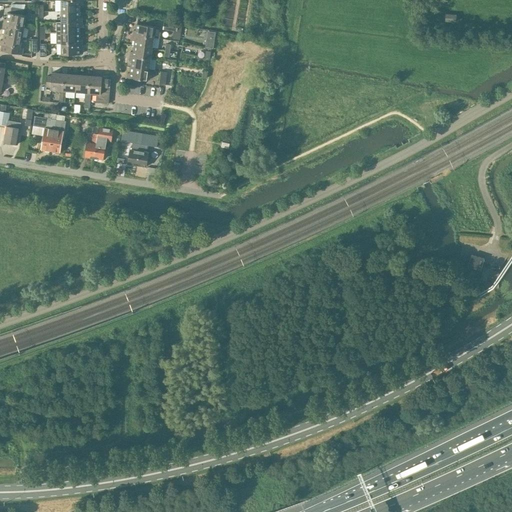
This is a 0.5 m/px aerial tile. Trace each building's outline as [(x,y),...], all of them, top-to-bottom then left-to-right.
[(60,0),(61,11),(80,11),(79,5),(82,5),(82,0),(81,0),(73,0),(65,0),(60,0)] [(3,23),(24,26),(26,16),(23,15),(24,9),(11,7),(10,13),(8,12),(7,19),(4,18),(3,23)] [(80,17),(80,11),(61,11),(61,21),(82,21),(82,17),(80,17)] [(456,14),(445,14),(445,21),(455,22),(456,14)] [(56,22),(56,33),(80,32),(79,26),(82,26),(82,21),(61,21),(56,22)] [(24,26),(3,23),(2,28),(5,28),(4,34),(22,37),(24,26)] [(164,23),(163,29),(176,31),(176,30),(177,25),(177,24),(164,23)] [(133,34),(153,37),(155,26),(137,24),(136,30),(133,30),(133,34)] [(56,43),(61,43),(82,43),(82,38),(80,39),(80,32),(56,33),(56,43)] [(20,48),(22,37),(4,34),(3,40),(0,39),(0,41),(0,44),(2,45),(1,51),(22,54),(23,48),(20,48)] [(134,40),(134,46),(152,48),(153,37),(133,34),(132,39),(134,40)] [(207,36),(205,47),(213,48),(215,37),(207,36)] [(82,48),(82,43),(61,43),(61,54),(80,54),(80,48),(82,48)] [(152,48),(134,46),(133,51),(130,51),(130,56),(151,59),(152,48)] [(131,67),(149,70),(151,59),(130,56),(129,61),(131,61),(131,67)] [(148,80),(149,70),(131,67),(130,73),(127,72),(127,77),(129,78),(128,84),(141,86),(142,80),(148,80)] [(60,90),(60,92),(63,93),(63,90),(64,73),(51,72),(51,75),(47,75),(46,86),(50,87),(50,89),(60,90)] [(63,90),(63,93),(66,93),(66,91),(75,91),(77,74),(64,73),(63,90)] [(85,92),(85,94),(88,95),(88,93),(89,76),(77,74),(75,91),(85,92)] [(88,93),(91,93),(96,93),(95,102),(109,103),(110,87),(111,79),(109,79),(109,78),(102,78),(102,77),(89,76),(88,93)] [(0,110),(0,124),(7,125),(4,142),(6,142),(7,144),(10,144),(11,143),(18,144),(20,129),(21,122),(9,120),(10,113),(0,110)] [(41,149),(51,151),(55,129),(56,120),(46,118),(35,116),(33,126),(45,128),(41,149)] [(55,129),(51,151),(59,152),(62,138),(63,139),(64,131),(66,121),(56,120),(55,129)] [(93,158),(98,126),(93,125),(93,126),(87,125),(86,132),(92,133),(92,134),(93,134),(91,143),(87,142),(84,156),(93,158)] [(111,142),(113,131),(114,127),(99,125),(99,126),(98,126),(93,158),(103,159),(105,145),(106,141),(111,142)] [(137,165),(142,132),(133,131),(123,129),(121,141),(132,142),(131,149),(130,149),(127,163),(137,165)] [(142,133),(142,132),(137,165),(146,166),(148,152),(147,152),(148,145),(156,146),(158,136),(142,133)] [(485,258),(472,254),(470,258),(470,260),(469,262),(467,266),(480,271),(483,264),(485,258)]
